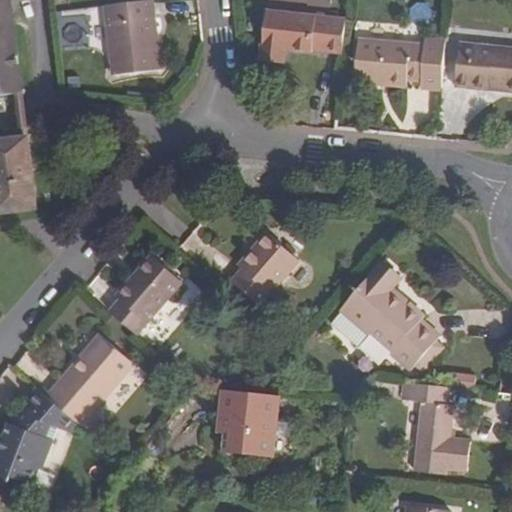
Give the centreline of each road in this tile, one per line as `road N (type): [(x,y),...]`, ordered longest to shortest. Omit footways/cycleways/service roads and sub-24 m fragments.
road 1 (residential): [(505,185),(442,162),(192,135)]
road 2 (residential): [(0,344),(192,135)]
road 3 (residential): [(192,135),(225,96),(214,0)]
